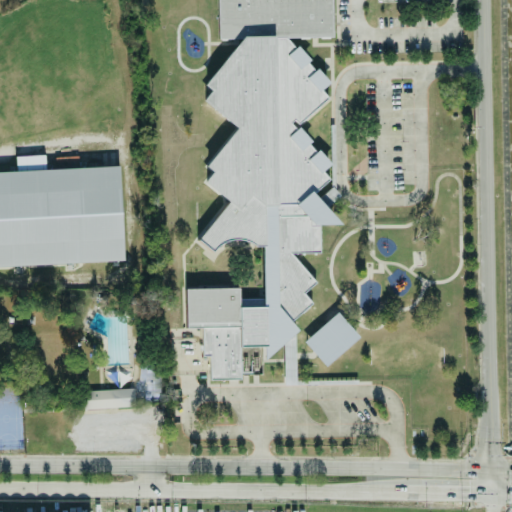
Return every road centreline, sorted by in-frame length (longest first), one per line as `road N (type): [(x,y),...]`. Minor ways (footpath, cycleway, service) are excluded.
road 1 (secondary): [(489,470),(0,466)]
road 2 (tertiary): [(489,470),(481,0)]
road 3 (secondary): [(0,487),(406,493)]
